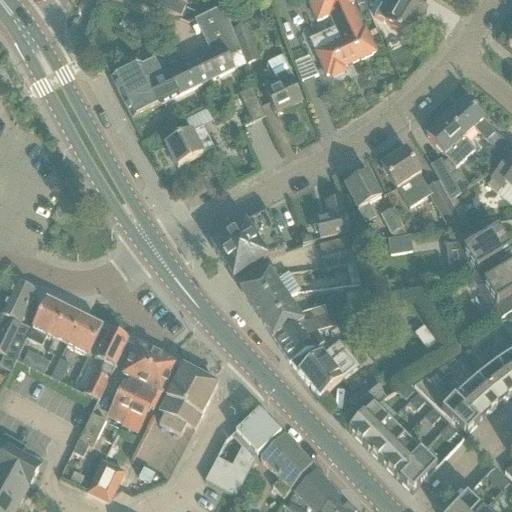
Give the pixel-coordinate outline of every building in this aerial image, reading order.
[(155,0),(152,8),(181,19),(185,9),(178,6),(180,0),(155,0)] [(309,43),(326,79),(329,78),(331,82),(346,75),(344,71),(375,56),(364,33),(362,34),(350,8),(352,7),(348,0),(323,0),(309,7),(317,23),(328,18),(335,32),(309,43)] [(384,0),(373,19),(386,26),(394,31),(411,41),(426,15),(402,0),(400,0),(399,4),(392,0),(384,0)] [(234,4),(222,8),(222,9),(229,26),(241,22),(234,4)] [(228,60),(240,55),(237,47),(231,32),(229,26),(222,9),(194,23),(209,53),(166,75),(172,86),(174,89),(228,60)] [(231,32),(237,47),(240,55),(245,67),(258,61),(251,42),(245,27),(231,32)] [(132,124),(234,72),(228,60),(174,89),(172,86),(155,95),(153,93),(152,90),(123,105),(132,124)] [(265,95),(268,101),(277,120),(302,107),(278,60),(268,65),(279,89),(265,95)] [(111,82),(123,105),(152,90),(153,93),(155,95),(172,86),(166,75),(162,77),(154,61),(141,68),(140,67),(111,82)] [(252,126),(265,120),(251,91),(238,97),(252,126)] [(465,104),(446,121),(464,141),(474,131),(486,144),(494,137),(482,124),(483,123),(465,104)] [(426,139),(440,154),(454,171),(474,153),(464,141),(446,121),(426,139)] [(214,152),(202,129),(165,147),(177,171),(214,152)] [(491,150),(484,155),(489,161),(484,166),(493,174),(499,167),(511,152),(511,151),(504,144),(500,141),(499,142),(491,150)] [(454,232),(463,231),(458,221),(438,186),(428,192),(425,187),(419,178),(420,177),(416,171),(405,154),(381,170),(392,186),(409,212),(430,199),(446,227),(450,225),(454,232)] [(492,182),(487,188),(496,195),(500,191),(502,193),(506,188),(511,192),(511,160),(498,175),(492,182)] [(430,168),(442,189),(450,203),(454,201),(460,197),(453,183),(441,162),(430,168)] [(376,222),(368,207),(380,201),(368,178),(345,190),(365,227),(376,222)] [(349,235),(346,221),(341,201),(325,205),(329,221),(316,225),(320,242),(349,235)] [(465,231),(475,229),(467,215),(464,216),(454,201),(450,203),(465,231)] [(406,238),(402,231),(393,212),(381,218),(392,240),(406,238)] [(245,225),(210,247),(221,265),(229,276),(230,278),(233,282),(267,259),(287,252),(277,232),(268,213),(251,222),(252,222),(246,226),(245,225)] [(306,234),(300,236),(303,247),(314,244),(312,238),(306,234)] [(476,292),(483,288),(502,276),(495,264),(510,254),(498,234),(484,242),(457,247),(460,268),(465,267),(470,267),(470,268),(474,274),(468,278),(476,292)] [(409,239),(387,243),(390,259),(412,255),(409,239)] [(320,261),(351,253),(348,241),(317,249),(320,261)] [(345,268),(346,273),(350,287),(360,285),(354,265),(351,253),(320,261),(324,273),(340,269),(345,268)] [(275,284),(280,280),(273,269),(240,292),(256,317),(284,298),(275,284)] [(511,269),(502,276),(483,288),(494,307),(490,315),(496,325),(503,321),(511,314),(511,269)] [(0,357),(4,359),(0,367),(0,370),(10,375),(13,370),(16,363),(26,343),(32,333),(21,328),(35,298),(15,288),(1,318),(0,317),(0,357)] [(368,307),(366,295),(358,296),(360,308),(368,307)] [(324,310),(297,316),(284,298),(256,317),(272,340),(327,320),(324,310)] [(390,313),(387,302),(370,305),(369,305),(370,307),(368,308),(375,331),(386,328),(382,315),(390,313)] [(32,333),(26,343),(40,350),(46,341),(54,345),(61,330),(72,336),(80,320),(46,304),(32,333)] [(291,368),(293,370),(295,369),(303,362),(314,353),(314,352),(324,347),(316,334),(335,329),(331,318),(327,320),(272,340),(289,366),(291,368)] [(61,330),(54,345),(88,361),(94,349),(102,331),(80,320),(72,336),(61,330)] [(460,331),(451,337),(458,348),(467,342),(460,331)] [(476,337),(481,346),(490,340),(484,331),(476,337)] [(98,405),(119,362),(128,344),(108,334),(94,362),(104,367),(98,378),(95,376),(84,397),(98,405)] [(481,346),(476,337),(466,344),(472,352),(481,346)] [(309,369),(303,362),(295,369),(293,370),(319,403),(341,384),(329,370),(348,354),(340,344),(309,369)] [(123,428),(157,358),(137,349),(123,378),(130,382),(127,387),(125,386),(112,411),(115,413),(112,420),(116,422),(115,424),(123,428)] [(28,355),(23,366),(34,372),(40,361),(28,355)] [(37,374),(49,377),(53,358),(41,356),(37,374)] [(511,388),(511,356),(496,367),(511,388)] [(161,398),(176,368),(157,358),(123,428),(119,437),(124,439),(128,431),(137,435),(154,401),(151,399),(154,394),(161,398)] [(70,367),(60,363),(50,381),(60,386),(70,367)] [(511,388),(496,367),(477,381),(499,409),(511,398),(511,388)] [(445,369),(435,375),(441,382),(450,374),(445,369)] [(194,433),(210,404),(217,389),(182,371),(159,414),(164,417),(158,428),(180,440),(186,429),(194,433)] [(434,389),(441,382),(435,375),(426,381),(434,389)] [(477,381),(458,399),(482,424),(499,409),(477,381)] [(359,418),(372,410),(373,410),(385,401),(372,385),(348,405),(359,418)] [(406,403),(413,395),(406,389),(397,395),(406,403)] [(416,414),(424,406),(416,398),(409,406),(416,414)] [(466,440),(482,424),(458,399),(441,416),(466,440)] [(347,433),(364,450),(388,425),(373,410),(372,410),(347,433)] [(432,429),(440,421),(432,413),(424,421),(432,429)] [(216,462),(204,486),(236,502),(257,459),(280,439),(258,415),(231,440),(240,452),(231,470),(216,462)] [(91,417),(72,457),(82,462),(88,450),(92,452),(106,424),(91,417)] [(380,465),(404,441),(388,425),(364,450),(380,465)] [(440,436),(448,444),(455,437),(456,436),(448,428),(440,436)] [(25,450),(4,438),(0,444),(0,450),(4,453),(0,459),(0,476),(30,493),(42,471),(20,459),(25,450)] [(396,481),(420,457),(404,441),(380,465),(396,481)] [(298,487),(311,471),(298,457),(284,442),(260,464),(280,484),(272,491),(284,503),(290,495),(298,487)] [(412,498),(436,472),(420,457),(396,481),(412,498)] [(508,487),(493,473),(486,481),(501,495),(508,487)] [(0,476),(0,502),(16,511),(19,511),(30,493),(0,476)] [(326,511),(339,501),(316,477),(293,498),(305,511),(326,511)] [(114,496),(93,485),(87,498),(108,508),(114,496)] [(349,511),(339,501),(326,511),(349,511)] [(455,511),(478,511),(466,501),(455,511)] [(0,511),(16,511),(0,502),(0,511)]
